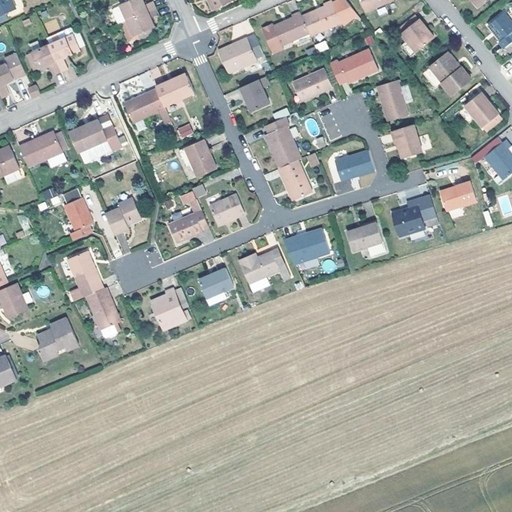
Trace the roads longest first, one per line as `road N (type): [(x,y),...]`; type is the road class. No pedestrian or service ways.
road 1 (track): [(511,421),(291,511)]
road 2 (residential): [(0,124),(191,36)]
road 3 (residential): [(191,36),(276,220)]
road 4 (residential): [(276,220),(161,271),(133,271)]
road 5 (residential): [(438,0),(511,97)]
